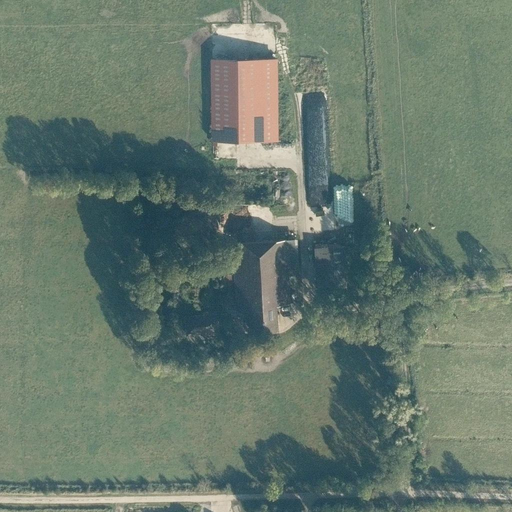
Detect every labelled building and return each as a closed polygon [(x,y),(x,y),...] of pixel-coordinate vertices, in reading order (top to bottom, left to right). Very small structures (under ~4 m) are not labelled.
[(284,57),(209,58),(209,141),(283,140),(284,57)] [(297,236),(232,238),(235,308),(251,309),(274,309),(290,307),(289,266),(298,266),(297,236)] [(347,246),(315,247),(317,291),(349,290),(347,246)] [(232,280),(232,271),(223,272),(223,281),(232,280)] [(233,290),(221,291),(222,302),(234,302),(233,290)] [(218,309),(183,311),(185,335),(220,333),(218,309)] [(252,330),(275,329),(274,309),(251,309),(252,330)]
